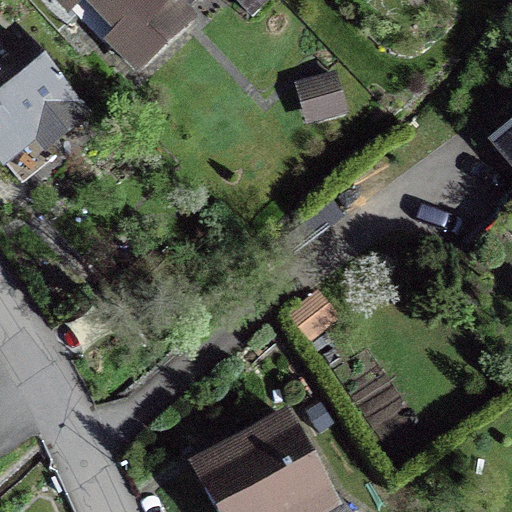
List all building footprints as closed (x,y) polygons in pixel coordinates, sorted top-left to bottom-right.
[(50,0),(62,11),(73,0),(80,0),(110,31),(101,40),(134,74),(193,19),(175,0),(50,0)] [(22,38),(0,56),(0,162),(32,136),(42,148),(85,111),(22,38)] [(339,68),(305,97),(337,133),(370,104),(339,68)] [(511,117),(487,138),(511,169),(511,117)] [(153,252),(110,288),(132,314),(175,278),(153,252)] [(285,412),(188,461),(214,511),(319,511),(332,505),(285,412)]
